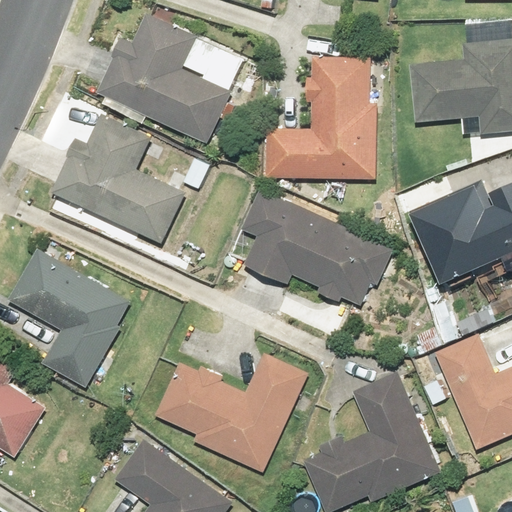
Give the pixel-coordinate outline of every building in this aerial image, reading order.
[(226,99),(244,59),(147,15),(134,43),(121,37),(97,91),(107,95),(104,101),(144,120),(147,113),(207,141),(218,116),(228,121),(236,104),(226,99)] [(511,31),(511,21),(465,23),(467,59),(412,62),(415,118),(465,116),(465,130),(511,127),(511,31)] [(370,106),(371,58),(316,57),(315,76),(308,76),(307,102),(314,103),(314,127),(267,126),(266,175),(376,177),(378,106),(370,106)] [(77,138),(52,189),(162,242),(185,192),(135,169),(150,137),(103,115),(88,143),(77,138)] [(439,219),(419,228),(442,280),(479,264),(484,275),(511,263),(511,199),(494,207),(483,181),(433,203),(439,219)] [(393,248),(261,190),(243,228),(259,235),(246,262),(288,280),(291,272),(321,286),(319,291),(338,300),(342,293),(359,301),(369,278),(378,282),(393,248)] [(35,249),(10,299),(61,325),(43,362),(86,384),(129,299),(35,249)] [(511,320),(437,352),(442,366),(423,374),(433,398),(453,390),(477,446),(511,431),(511,320)] [(439,321),(418,329),(425,349),(447,341),(439,321)] [(0,446),(14,456),(45,407),(7,383),(19,365),(0,352),(0,446)] [(181,362),(158,413),(197,431),(194,439),(262,470),(306,371),(267,353),(249,392),(181,362)] [(341,443),(340,440),(323,447),(325,450),(305,458),(328,511),(369,493),(372,500),(440,470),(397,371),(352,390),(371,430),(341,443)] [(145,511),(223,511),(232,500),(144,439),(116,478),(152,503),(145,511)]
